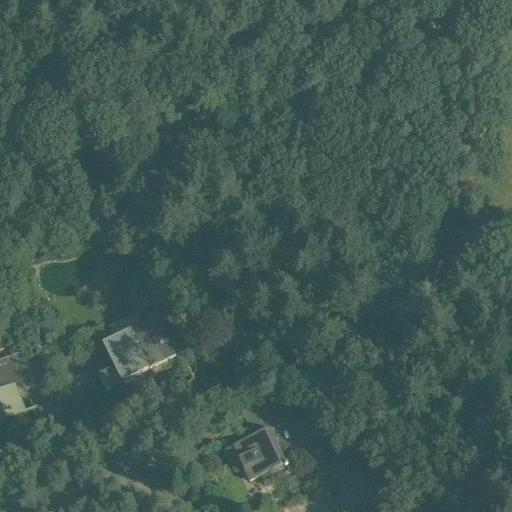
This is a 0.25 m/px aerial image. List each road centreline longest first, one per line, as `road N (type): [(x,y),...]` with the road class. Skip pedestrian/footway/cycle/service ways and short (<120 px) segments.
road 1 (tertiary): [(511,280),(0,80)]
road 2 (residential): [(181,511),(127,476),(36,511)]
